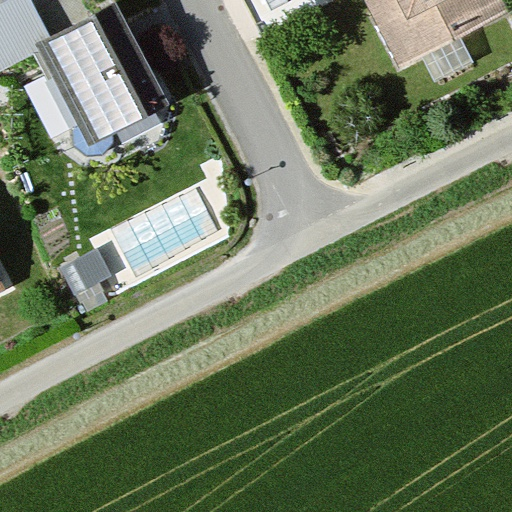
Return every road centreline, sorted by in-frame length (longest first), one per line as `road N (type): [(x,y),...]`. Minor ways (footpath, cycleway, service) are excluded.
road 1 (residential): [(0,400),(305,235),(186,0)]
road 2 (track): [(511,134),(305,235)]
